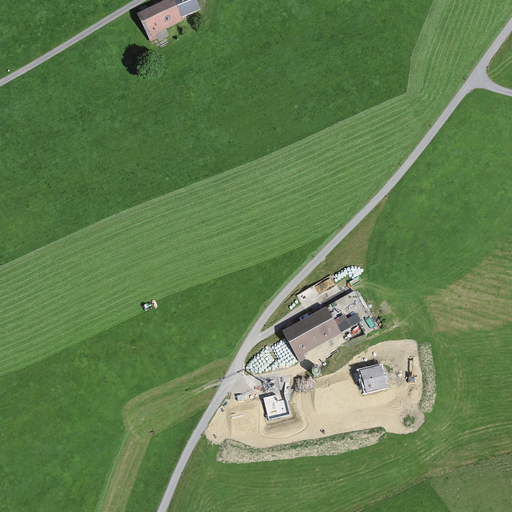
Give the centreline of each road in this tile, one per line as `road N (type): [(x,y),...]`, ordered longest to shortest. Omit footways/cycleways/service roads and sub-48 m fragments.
road 1 (unclassified): [(163,511),(189,449),(287,288),(404,169),(511,25)]
road 2 (track): [(0,83),(143,0)]
